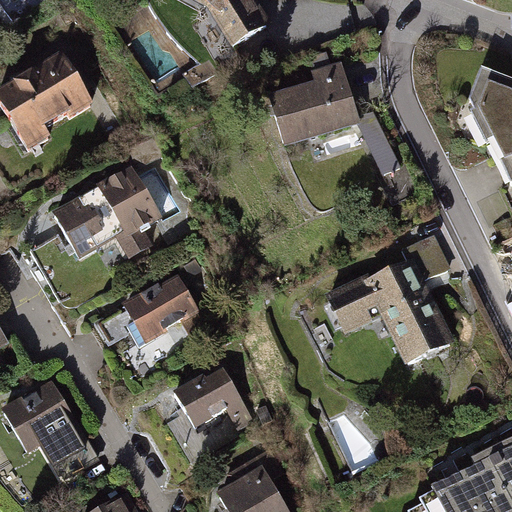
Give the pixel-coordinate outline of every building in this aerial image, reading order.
[(275,26),(257,0),(192,0),(212,10),(234,46),(275,26)] [(62,52),(0,88),(0,92),(34,150),(98,113),(62,52)] [(272,98),(287,145),(366,121),(347,61),(312,72),(316,84),(272,98)] [(511,78),(485,70),(473,101),(511,181),(511,78)] [(373,156),(384,184),(402,178),(391,149),(373,156)] [(134,171),(53,213),(78,260),(159,218),(134,171)] [(407,261),(330,296),(349,338),(387,321),(407,364),(452,343),(424,280),(451,268),(436,235),(402,251),(407,261)] [(180,277),(118,311),(140,350),(167,335),(174,346),(208,327),(180,277)] [(0,357),(16,348),(0,321),(0,357)] [(222,367),(174,393),(195,431),(225,414),(239,431),(253,422),(222,367)] [(57,382),(3,412),(27,454),(45,443),(65,480),(101,459),(57,382)] [(427,505),(414,511),(511,511),(511,440),(474,459),(479,468),(422,498),(427,505)] [(290,511),(264,466),(218,493),(228,511),(290,511)] [(130,511),(123,498),(97,511),(130,511)]
